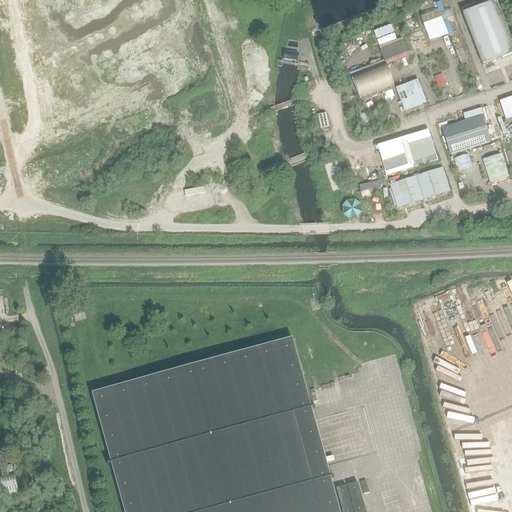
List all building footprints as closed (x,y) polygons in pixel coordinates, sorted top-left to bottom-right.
[(1,0),(8,30),(105,8),(102,0),(1,0)] [(179,0),(115,0),(124,26),(182,7),(179,0)] [(462,15),(482,67),(511,55),(511,44),(496,2),(462,15)] [(441,5),(424,11),(434,41),(451,35),(441,5)] [(185,19),(167,25),(171,35),(171,36),(189,29),(185,19)] [(189,29),(171,36),(171,37),(174,45),(192,39),(189,29)] [(80,31),(72,33),(76,52),(84,50),(80,31)] [(147,32),(135,36),(141,55),(142,58),(155,54),(147,32)] [(72,33),(64,35),(69,53),(76,52),(72,33)] [(64,35),(57,36),(61,55),(69,53),(64,35)] [(57,36),(49,38),(49,39),(49,41),(53,57),(61,55),(57,36)] [(135,36),(127,39),(133,57),(140,55),(141,55),(135,36)] [(127,39),(120,42),(126,60),(127,59),(133,57),(127,39)] [(192,39),(174,45),(177,54),(177,55),(195,49),(192,39)] [(31,42),(12,47),(14,56),(33,52),(31,42)] [(120,42),(112,44),(118,62),(125,60),(126,60),(120,42)] [(92,49),(85,51),(87,64),(112,58),(110,51),(109,46),(92,52),(92,51),(92,49)] [(195,49),(177,55),(178,56),(181,65),(199,58),(195,49)] [(33,52),(14,56),(16,65),(35,61),(35,60),(33,52)] [(284,53),(283,60),(297,62),(298,55),(284,53)] [(199,58),(181,65),(184,74),(202,68),(199,58)] [(35,61),(16,65),(18,74),(37,69),(35,61)] [(386,65),(351,78),(360,100),(394,87),(386,67),(386,65)] [(202,68),(184,74),(184,75),(187,84),(205,78),(202,68)] [(37,69),(18,74),(20,82),(39,78),(37,69)] [(445,87),(441,76),(435,78),(439,89),(445,87)] [(39,78),(20,82),(22,92),(41,87),(39,78)] [(205,78),(187,84),(190,93),(191,94),(195,93),(209,88),(205,78)] [(426,103),(417,81),(395,89),(404,111),(426,103)] [(201,111),(195,113),(201,131),(216,126),(214,121),(219,119),(209,88),(195,93),(201,111)] [(43,95),(24,100),(26,109),(45,105),(45,104),(43,95)] [(511,101),(501,105),(505,119),(511,116),(511,101)] [(45,105),(26,109),(28,118),(47,113),(45,105)] [(483,115),(481,109),(463,115),(465,121),(483,115)] [(47,113),(28,118),(30,126),(49,122),(47,114),(47,113)] [(186,116),(185,116),(191,134),(201,131),(195,113),(186,116)] [(184,116),(175,119),(180,137),(191,134),(185,116),(184,116)] [(165,122),(164,123),(170,141),(180,137),(175,119),(165,122)] [(481,119),(443,131),(450,154),(488,143),(481,119)] [(49,122),(30,126),(32,135),(51,131),(51,130),(49,122)] [(163,123),(154,126),(160,144),(170,141),(164,123),(163,123)] [(145,129),(143,129),(149,147),(160,144),(154,126),(145,129)] [(51,131),(32,135),(35,144),(50,141),(53,140),(51,132),(51,131)] [(428,131),(376,148),(386,177),(439,161),(428,131)] [(126,135),(131,153),(140,150),(135,132),(126,135)] [(125,135),(117,138),(123,156),(131,153),(126,135),(125,135)] [(109,140),(108,140),(114,158),(123,156),(117,138),(109,140)] [(108,140),(100,143),(106,161),(114,158),(108,140)] [(50,141),(35,144),(41,174),(45,173),(47,180),(63,175),(57,157),(53,158),(53,154),(52,151),(50,141)] [(92,145),(91,146),(97,164),(106,161),(100,143),(92,145)] [(90,146),(83,148),(88,167),(97,164),(91,146),(90,146)] [(75,151),(74,151),(80,169),(88,167),(83,148),(75,151)] [(73,151),(66,154),(71,172),(80,169),(74,151),(73,151)] [(66,154),(57,157),(63,175),(71,172),(66,154)] [(468,155),(454,160),(457,171),(471,167),(468,155)] [(482,161),(490,186),(509,179),(502,155),(482,161)] [(441,169),(390,186),(398,209),(449,192),(441,169)] [(364,511),(357,483),(335,489),(341,511),(339,511),(292,341),(93,396),(124,511),(364,511)] [(0,495),(21,490),(17,473),(0,477),(0,495)] [(360,482),(364,494),(370,493),(366,480),(360,482)]
